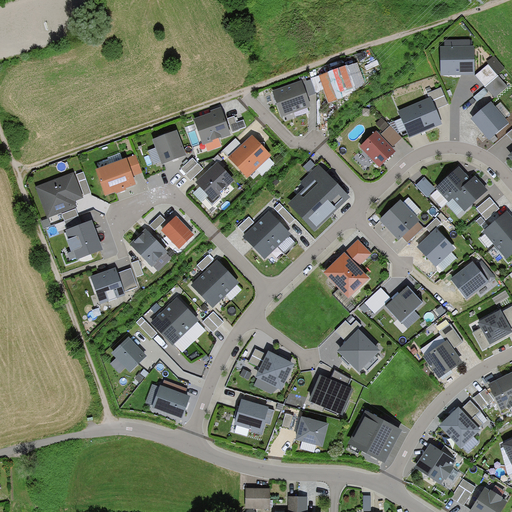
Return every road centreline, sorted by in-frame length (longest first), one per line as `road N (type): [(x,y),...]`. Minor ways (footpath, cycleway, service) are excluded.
road 1 (track): [(112,429),(17,172),(502,0)]
road 2 (residential): [(124,254),(114,224),(121,209),(175,189),(269,293)]
road 3 (unclassified): [(511,354),(436,404),(386,486)]
road 4 (residential): [(511,183),(475,154),(442,145),(368,194)]
road 5 (residential): [(238,92),(291,140),(316,145),(368,194)]
road 6 (residential): [(183,444),(276,474),(335,475)]
road 7 (residential): [(248,318),(223,351),(183,444)]
road 8 (residential): [(49,442),(112,429),(183,444)]
